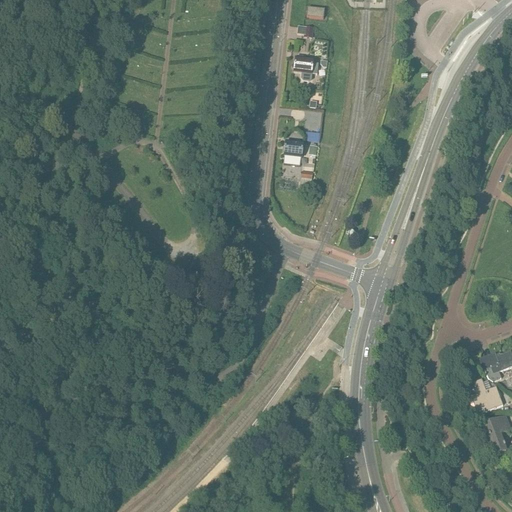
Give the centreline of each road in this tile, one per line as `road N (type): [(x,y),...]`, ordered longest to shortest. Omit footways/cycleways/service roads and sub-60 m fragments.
road 1 (tertiary): [(383,283),(286,249),(258,220),(253,198),(277,0)]
road 2 (secondary): [(383,283),(461,76),(511,11)]
road 3 (secondary): [(379,511),(363,451),(361,378),(383,283)]
road 4 (residential): [(445,329),(432,404),(492,511)]
road 5 (residential): [(445,329),(490,188)]
